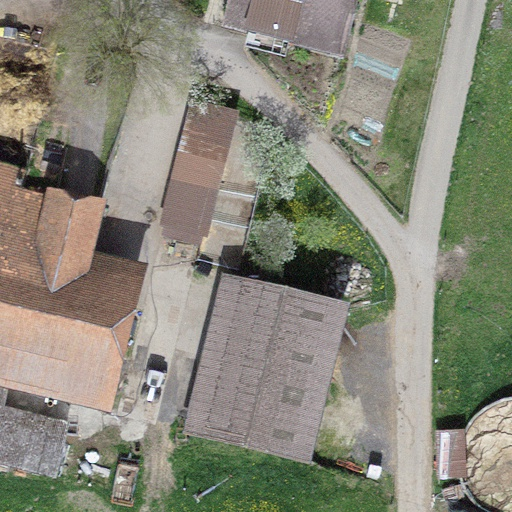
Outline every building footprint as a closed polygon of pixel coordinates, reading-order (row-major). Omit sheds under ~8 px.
[(302,40),(307,19),(340,27),(347,0),(239,0),(234,23),(302,40)] [(281,130),(205,107),(176,227),(251,246),(281,130)] [(0,384),(96,408),(125,294),(78,282),(95,212),(19,192),(24,175),(0,168),(0,384)] [(241,288),(204,434),(304,459),(340,313),(241,288)] [(469,453),(471,480),(483,503),(494,511),(511,511),(511,403),(497,410),(478,429),(469,453)] [(47,421),(0,409),(0,459),(35,468),(47,421)]
